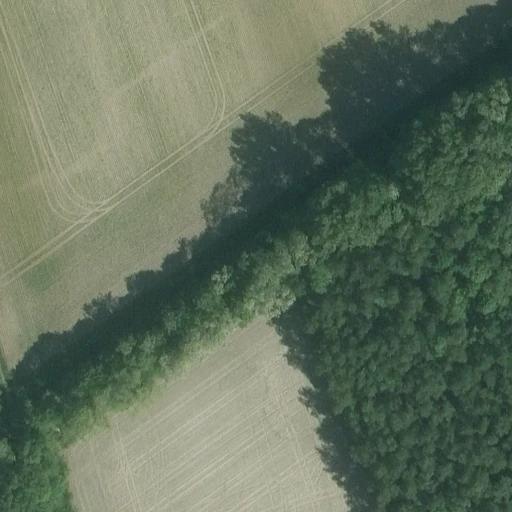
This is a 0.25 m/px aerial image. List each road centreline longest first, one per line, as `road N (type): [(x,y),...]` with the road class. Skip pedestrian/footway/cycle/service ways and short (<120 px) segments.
road 1 (track): [(511,102),(22,451)]
road 2 (track): [(40,511),(0,381)]
